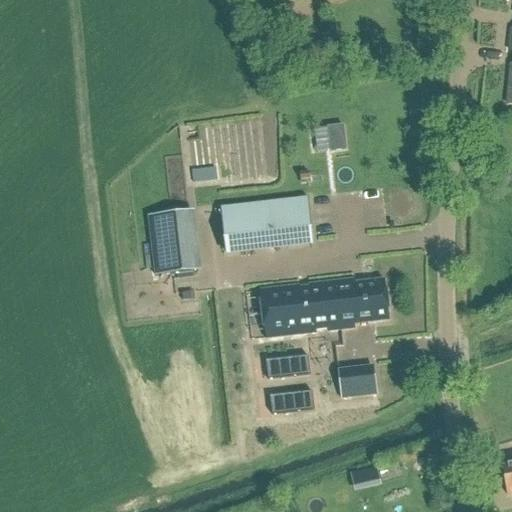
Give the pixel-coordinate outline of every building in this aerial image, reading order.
[(344,127),(327,128),(329,152),(346,151),(344,127)] [(226,253),(313,244),(308,199),(221,209),(226,253)] [(148,218),(156,278),(196,274),(189,213),(148,218)] [(300,288),(260,293),(265,340),(316,334),(316,331),(330,329),(331,332),(335,332),(353,330),(353,326),(389,322),(385,282),(355,286),(355,282),(308,287),(308,289),(300,290),(300,288)] [(375,367),(338,372),(342,401),(378,397),(375,367)] [(294,369),(256,373),(259,395),(298,392),(294,369)] [(299,407),(261,412),(264,432),(303,427),(299,407)] [(507,497),(511,495),(511,464),(501,467),(507,497)] [(377,469),(364,472),(368,491),(381,488),(380,483),(378,477),(377,469)]
